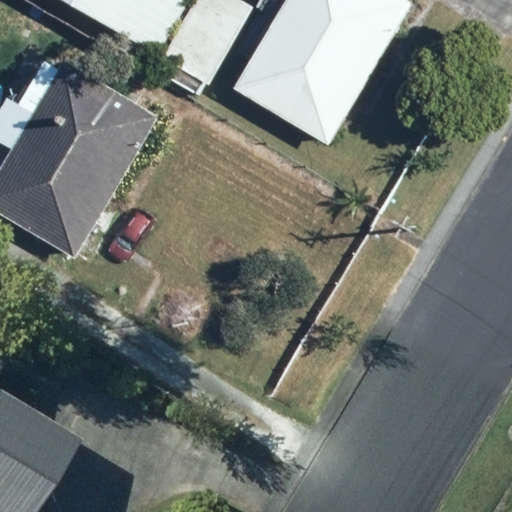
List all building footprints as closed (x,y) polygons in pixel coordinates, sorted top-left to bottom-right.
[(76,0),(166,53),(197,0),(76,0)] [(253,0),(204,0),(171,57),(216,84),(262,5),(253,0)] [(421,0),(298,0),(246,86),(338,142),(423,1),(421,0)] [(0,131),(24,146),(0,187),(0,204),(85,256),(170,114),(77,58),(71,67),(55,58),(29,103),(20,98),(0,131)] [(0,511),(31,511),(75,439),(0,393),(0,356),(2,353),(0,352),(0,339),(2,336),(0,334),(0,511)]
